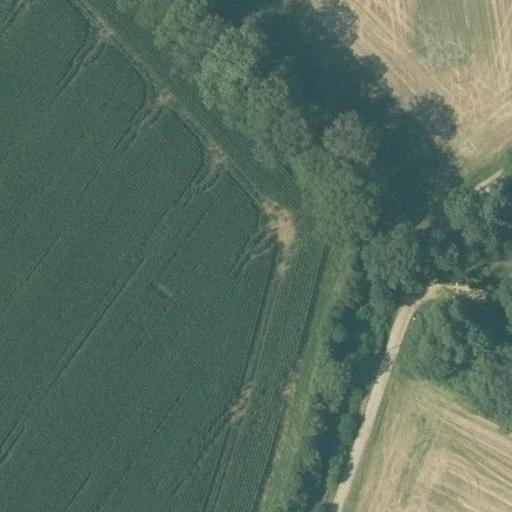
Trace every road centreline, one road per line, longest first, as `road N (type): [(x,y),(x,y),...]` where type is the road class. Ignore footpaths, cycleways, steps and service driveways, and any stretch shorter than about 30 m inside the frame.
road 1 (track): [(336,511),(439,229),(462,201),(511,173)]
road 2 (track): [(167,0),(356,210),(422,266)]
